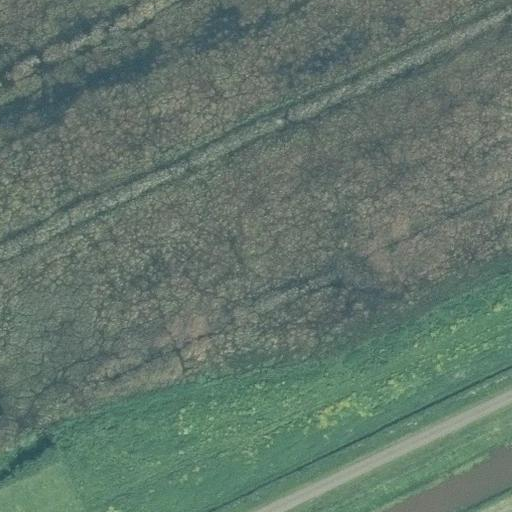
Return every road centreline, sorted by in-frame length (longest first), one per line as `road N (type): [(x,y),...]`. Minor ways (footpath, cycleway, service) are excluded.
road 1 (track): [(74,511),(511,313)]
road 2 (unclassified): [(266,511),(511,394)]
